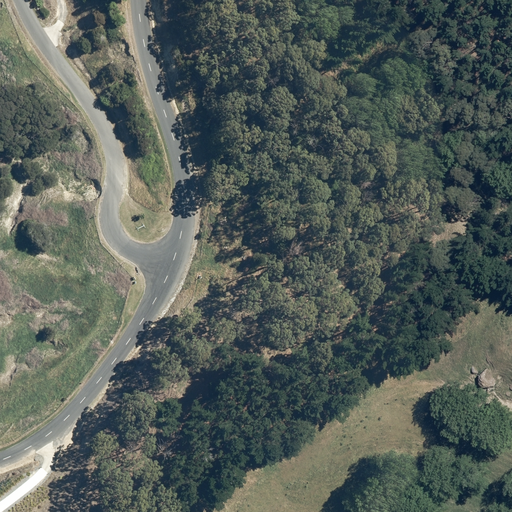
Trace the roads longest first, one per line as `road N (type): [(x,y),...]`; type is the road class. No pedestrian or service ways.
road 1 (residential): [(20,0),(93,105),(111,147),(113,221),(121,238),(169,271)]
road 2 (unclassified): [(169,271),(183,228),(183,184),(137,0)]
road 3 (unclassified): [(0,460),(32,445),(85,398),(169,271)]
